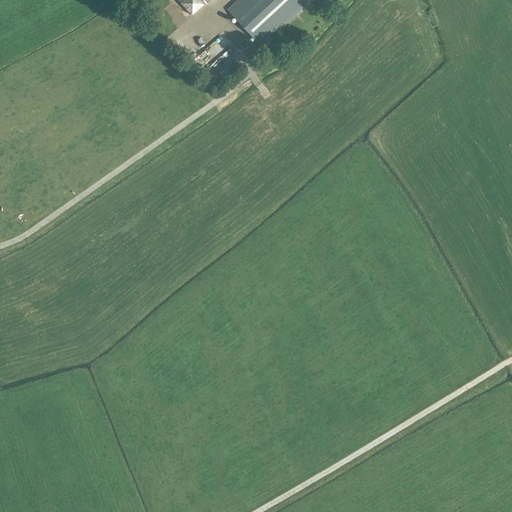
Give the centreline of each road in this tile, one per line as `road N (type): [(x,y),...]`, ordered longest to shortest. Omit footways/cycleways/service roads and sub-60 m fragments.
road 1 (track): [(0,257),(20,251),(252,74),(208,15),(224,0)]
road 2 (track): [(511,360),(254,511)]
road 3 (track): [(436,0),(485,120),(511,278)]
